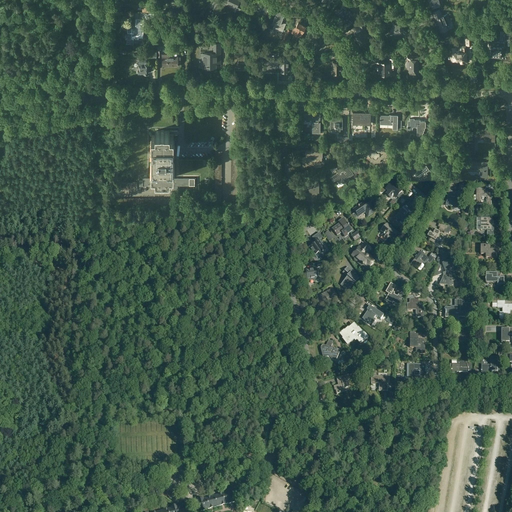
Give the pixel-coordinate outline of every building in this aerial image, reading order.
[(220,4),(215,0),(214,0),(211,4),(216,9),(220,4)] [(227,2),(233,5),(232,7),(239,11),(242,5),(238,3),(239,0),(222,0),(221,2),(224,5),(227,2)] [(257,6),(251,4),(248,12),(253,14),(255,9),(262,11),(261,12),(266,13),(268,6),(258,3),(257,6)] [(347,23),(350,20),(353,22),(357,17),(354,15),(353,16),(343,7),(342,7),(337,13),(337,14),(347,23)] [(273,21),(275,22),(273,28),(282,32),(286,24),(281,22),(282,19),(283,17),(285,13),(277,10),(273,21)] [(451,22),(448,14),(442,16),(440,10),(433,13),(435,19),(436,19),(441,32),(448,29),(446,24),(451,22)] [(143,38),(144,19),(141,19),(135,19),(135,26),(137,27),(136,28),(131,28),(131,26),(128,26),(128,28),(127,34),(126,34),(125,39),(127,39),(126,44),(133,45),(134,39),(139,40),(139,38),(143,38)] [(305,27),(298,22),(295,27),(294,27),(291,32),(300,37),(305,27)] [(360,30),(354,33),(356,38),(360,46),(367,42),(365,38),(367,36),(364,29),(367,27),(364,22),(358,25),(360,30)] [(401,23),(393,23),(393,28),(391,28),(390,30),(393,33),(394,33),(395,35),(400,34),(400,33),(402,33),(404,30),(403,28),(401,28),(401,23)] [(511,31),(503,31),(503,41),(511,41),(511,31)] [(321,34),(318,37),(317,36),(315,33),(310,39),(314,43),(313,44),(319,49),(328,39),(321,34)] [(505,42),(489,41),(488,48),(491,48),(490,55),(491,56),(491,57),(493,57),(494,56),(501,56),(501,47),(505,47),(505,42)] [(215,62),(220,62),(220,44),(214,44),(214,54),(207,54),(207,53),(202,53),(202,61),(200,61),(200,68),(207,68),(207,67),(215,67),(215,62)] [(180,62),(180,61),(180,56),(171,57),(171,54),(161,54),(161,51),(158,51),(158,57),(162,57),(162,66),(178,66),(178,62),(180,62)] [(407,58),(411,60),(409,61),(409,72),(410,74),(416,74),(418,73),(418,71),(417,70),(418,70),(418,67),(418,66),(418,61),(417,60),(417,59),(417,52),(407,52),(407,58)] [(248,53),(234,53),(234,67),(244,67),(244,60),(248,59),(248,53)] [(326,55),(321,58),(320,58),(320,60),(319,61),(321,64),(324,63),(327,61),(326,59),(327,58),(326,55)] [(281,71),(287,71),(287,58),(281,58),(281,59),(267,59),(267,69),(273,69),(273,68),(281,68),(281,71)] [(376,62),(376,72),(381,72),(381,74),(390,74),(391,67),(394,66),(394,59),(390,59),(390,63),(384,63),(384,62),(376,62)] [(146,60),(139,60),(139,63),(138,63),(138,67),(136,67),(136,71),(138,71),(139,72),(144,72),(145,73),(147,73),(148,72),(148,62),(146,62),(146,60)] [(330,63),(332,63),(332,74),(340,74),(340,70),(341,70),(341,67),(342,67),(342,62),(334,62),(334,61),(330,61),(330,63)] [(353,112),(353,120),(353,121),(362,122),(362,123),(365,123),(370,124),(370,113),(353,112)] [(303,114),(303,119),(312,119),(312,121),(312,132),(320,132),(320,121),(320,114),(317,114),(317,115),(315,115),(315,114),(303,114)] [(401,120),(397,120),(397,115),(390,115),(390,116),(389,116),(389,115),(380,115),(380,119),(380,120),(380,124),(393,125),(392,128),(393,128),(397,128),(397,129),(401,129),(401,120)] [(330,121),(330,130),(339,130),(339,128),(342,128),(342,121),(339,121),(339,118),(332,118),(332,121),(330,121)] [(420,121),(420,119),(409,119),(409,121),(407,121),(407,126),(407,128),(407,129),(412,129),(412,126),(417,126),(417,135),(422,135),(422,132),(423,132),(423,130),(424,130),(424,127),(425,127),(425,121),(420,121)] [(469,143),(469,146),(466,146),(466,155),(474,155),(474,152),(474,138),(487,139),(487,141),(495,141),(495,134),(493,134),(494,130),(474,129),(474,137),(473,137),(473,143),(469,143)] [(173,135),(170,135),(170,131),(164,131),(164,130),(164,131),(161,131),(161,130),(161,131),(155,131),(155,135),(151,135),(151,152),(149,152),(149,157),(151,157),(151,174),(155,174),(155,178),(143,178),(143,180),(139,180),(139,186),(148,186),(148,184),(157,184),(157,187),(168,187),(168,186),(194,185),(195,178),(170,178),(170,174),(173,174),(173,135)] [(366,144),(365,147),(366,148),(365,150),(367,152),(369,152),(370,154),(369,156),(370,157),(372,157),(374,159),(373,161),(374,163),(376,163),(377,161),(379,160),(380,159),(382,158),(383,156),(385,156),(387,154),(390,152),(388,150),(389,148),(388,146),(386,147),(385,145),(382,145),(381,147),(379,147),(378,146),(376,146),(375,144),(373,144),(372,146),(370,146),(368,144),(366,144)] [(322,146),(311,146),(311,150),(305,150),(305,156),(306,156),(306,158),(303,158),(303,163),(306,163),(306,164),(316,164),(317,167),(324,165),(324,161),(321,161),(321,156),(322,156),(322,146)] [(411,167),(414,171),(412,173),(414,176),(415,176),(418,180),(422,177),(421,176),(427,172),(426,171),(429,169),(426,164),(424,165),(422,162),(419,164),(418,162),(411,167)] [(469,162),(468,170),(480,171),(480,176),(487,176),(487,175),(488,175),(488,172),(487,172),(487,167),(489,167),(489,162),(469,162)] [(334,181),(338,179),(339,180),(342,178),(343,180),(344,181),(345,183),(350,180),(348,177),(350,176),(351,176),(354,174),(350,169),(346,164),(340,168),(341,170),(331,177),(334,181)] [(305,192),(305,198),(307,198),(308,198),(311,198),(311,201),(316,202),(316,192),(319,192),(319,177),(309,177),(309,180),(309,188),(308,188),(308,192),(305,192)] [(392,182),(386,189),(389,192),(386,195),(390,198),(393,195),(396,198),(402,191),(392,182)] [(460,207),(462,194),(465,195),(466,191),(470,192),(470,186),(460,184),(458,193),(451,192),(451,195),(448,194),(446,206),(459,209),(460,207)] [(483,205),(491,205),(491,195),(494,195),(494,190),(476,189),(476,205),(483,205)] [(414,202),(412,200),(404,208),(403,207),(397,214),(398,215),(400,214),(404,218),(400,222),(403,225),(412,215),(411,214),(414,210),(410,206),(414,202)] [(353,211),(355,213),(352,215),(355,219),(358,217),(357,216),(360,214),(361,215),(365,212),(368,217),(373,213),(370,208),(371,208),(367,201),(364,203),(364,204),(359,207),(358,207),(353,211)] [(492,218),(481,218),(477,218),(477,230),(487,230),(487,236),(494,236),(494,226),(492,226),(492,218)] [(344,237),(347,235),(352,231),(348,225),(347,225),(343,219),(338,222),(340,224),(332,229),(335,234),(335,233),(337,236),(341,233),(344,237)] [(439,228),(438,230),(449,234),(451,229),(439,224),(438,227),(439,228)] [(386,225),(381,231),(384,233),(382,236),(386,240),(389,237),(392,240),(398,234),(386,225)] [(440,233),(435,231),(433,234),(430,232),(427,237),(431,239),(429,242),(434,244),(435,242),(440,245),(442,240),(437,238),(440,233)] [(328,232),(324,234),(329,242),(333,239),(328,232)] [(357,233),(351,237),(354,242),(360,238),(357,233)] [(312,238),(315,243),(309,248),(315,256),(318,254),(319,255),(326,251),(316,236),(312,238)] [(364,244),(360,249),(359,248),(352,256),(356,259),(355,260),(362,266),(363,265),(367,269),(374,261),(366,255),(370,250),(364,244)] [(481,246),(481,248),(480,247),(480,251),(481,251),(481,255),(486,255),(486,259),(497,259),(497,251),(490,251),(490,246),(481,246)] [(428,259),(419,252),(410,265),(412,266),(411,266),(414,268),(417,270),(422,264),(425,266),(427,264),(430,266),(434,260),(430,256),(428,259)] [(444,276),(442,280),(440,285),(447,286),(448,288),(450,287),(453,285),(452,282),(456,280),(453,273),(456,272),(457,268),(450,265),(449,262),(443,264),(446,275),(444,276)] [(348,267),(344,271),(348,275),(347,277),(347,278),(340,285),(347,292),(354,284),(355,284),(359,279),(354,275),(355,274),(348,267)] [(306,270),(307,281),(314,280),(318,280),(317,268),(312,269),(312,270),(306,270)] [(498,279),(498,274),(486,274),(486,279),(485,279),(485,281),(486,281),(486,284),(498,284),(498,287),(505,287),(505,279),(498,279)] [(398,306),(402,300),(404,295),(401,293),(400,294),(398,295),(397,297),(392,294),(395,287),(390,284),(385,293),(388,295),(385,300),(392,304),(393,303),(398,306)] [(317,298),(323,310),(329,306),(327,302),(326,299),(330,297),(334,304),(338,302),(332,290),(317,298)] [(409,300),(409,304),(407,304),(407,311),(411,311),(411,309),(417,309),(417,318),(424,318),(423,309),(422,309),(422,306),(418,306),(418,299),(410,299),(410,300),(409,300)] [(463,304),(464,301),(455,301),(455,307),(452,307),(452,309),(445,309),(445,317),(450,317),(450,319),(455,319),(455,317),(467,317),(467,314),(472,314),(472,310),(470,310),(470,304),(463,304)] [(492,308),(498,308),(503,308),(503,313),(500,313),(500,319),(511,319),(511,311),(511,310),(511,305),(507,305),(507,306),(505,306),(505,305),(504,305),(504,302),(492,302),(492,308)] [(380,320),(383,315),(369,306),(366,310),(367,311),(362,319),(367,323),(368,324),(368,323),(370,324),(375,316),(380,320)] [(387,313),(384,317),(394,323),(396,320),(387,313)] [(356,340),(360,344),(367,339),(363,334),(362,334),(358,329),(357,329),(354,325),(347,330),(344,332),(340,335),(343,338),(342,339),(347,345),(351,342),(350,341),(353,338),(355,341),(356,340)] [(455,340),(457,340),(457,343),(465,343),(465,339),(468,339),(468,330),(472,329),(472,326),(458,326),(457,336),(455,336),(455,340)] [(507,330),(503,330),(500,330),(500,333),(502,333),(502,343),(509,343),(509,344),(511,344),(511,330),(507,330)] [(414,335),(414,333),(410,333),(410,348),(415,348),(415,354),(422,354),(422,353),(425,353),(425,340),(418,340),(418,335),(414,335)] [(330,348),(325,346),(324,346),(323,346),(322,346),(321,347),(321,348),(320,348),(320,349),(321,353),(323,353),(323,355),(323,358),(330,356),(337,359),(340,351),(331,347),(330,348)] [(498,372),(498,364),(498,358),(491,358),(491,365),(482,365),(482,374),(491,374),(491,372),(498,372)] [(464,365),(464,362),(456,362),(456,365),(449,365),(449,374),(456,374),(456,373),(468,373),(468,371),(471,371),(471,365),(464,365)] [(426,365),(409,365),(409,382),(426,382),(426,365)] [(350,376),(348,377),(348,375),(341,377),(342,380),(337,382),(338,385),(333,387),(334,390),(335,390),(336,394),(344,392),(343,389),(349,387),(347,380),(351,379),(350,376)] [(379,385),(379,392),(388,392),(388,382),(389,382),(389,378),(372,378),(372,385),(379,385)] [(189,503),(185,504),(184,504),(184,503),(181,503),(182,504),(176,506),(171,508),(158,511),(178,511),(183,509),(187,508),(189,507),(193,506),(199,505),(200,511),(201,511),(206,511),(206,510),(229,503),(229,504),(230,504),(234,503),(231,491),(226,492),(226,493),(203,500),(203,499),(198,500),(197,500),(192,501),(192,500),(189,501),(189,503)]
